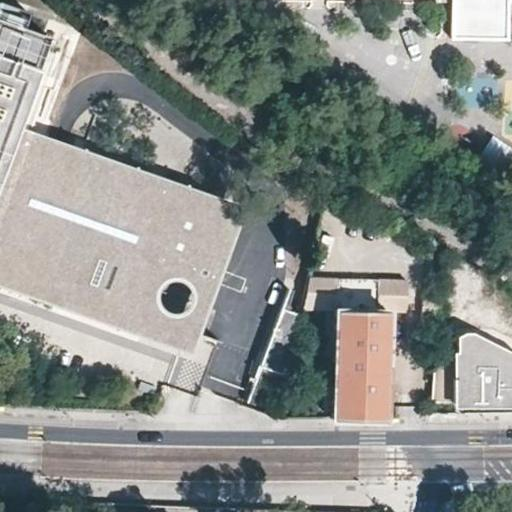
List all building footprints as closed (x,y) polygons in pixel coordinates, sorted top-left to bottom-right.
[(443,0),(443,33),(508,35),(508,0),(443,0)] [(26,11),(0,1),(0,18),(20,26),(26,11)] [(280,14),(263,3),(254,16),(271,27),(280,14)] [(311,18),(288,10),(280,34),(303,42),(311,18)] [(31,131),(58,54),(44,49),(49,36),(20,26),(0,18),(0,280),(13,285),(17,275),(0,269),(0,253),(87,284),(85,291),(186,328),(226,214),(47,150),(50,139),(38,135),(34,146),(27,143),(31,131)] [(199,332),(244,206),(31,131),(27,143),(34,146),(38,135),(50,139),(47,150),(226,214),(186,328),(199,332)] [(511,146),(491,133),(475,158),(511,182),(511,146)] [(0,291),(191,354),(199,332),(186,328),(85,291),(87,284),(0,253),(0,269),(17,275),(13,285),(0,280),(0,291)] [(385,415),(387,312),(406,312),(406,280),(309,278),(303,309),(335,310),(332,406),(332,414),(385,415)] [(436,322),(438,290),(423,290),(420,321),(436,322)] [(290,370),(301,315),(280,308),(272,332),(262,360),(259,367),(282,375),(284,369),(290,370)] [(457,350),(436,349),(432,399),(511,399),(511,348),(502,344),(481,345),(481,334),(458,334),(457,350)] [(502,344),(481,334),(481,345),(502,344)]
